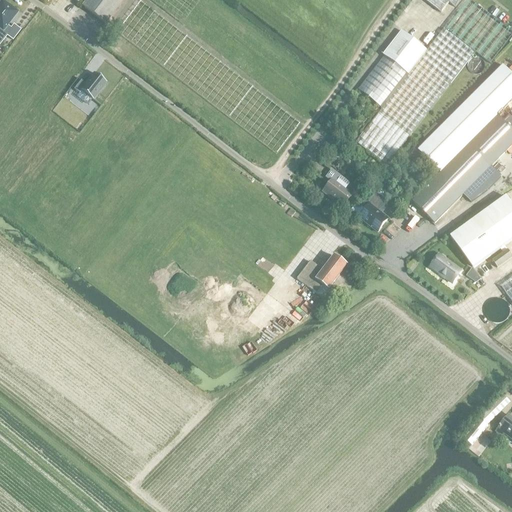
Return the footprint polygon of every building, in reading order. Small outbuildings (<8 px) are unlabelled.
[(105,25),(124,0),(86,0),(82,6),(105,25)] [(511,32),(469,0),(446,31),(444,30),(427,51),(402,31),(383,55),(385,57),(358,91),(382,109),(356,143),(387,166),(475,52),(490,64),(511,36),(511,32)] [(456,8),(461,0),(424,0),(442,13),(449,3),(456,8)] [(300,123),(140,1),(116,31),(276,154),(300,123)] [(1,4),(0,3),(0,44),(7,36),(13,40),(20,30),(14,25),(11,29),(6,25),(16,13),(3,2),(1,4)] [(511,75),(503,66),(418,151),(441,174),(470,145),(498,117),(497,116),(511,100),(511,75)] [(79,94),(77,96),(88,105),(92,100),(106,83),(94,74),(86,85),(81,81),(74,90),(79,94)] [(441,174),(413,203),(435,225),(463,196),(470,203),(479,197),(487,191),(501,177),(492,168),(511,147),(511,130),(498,117),(470,145),(441,174)] [(330,183),(322,193),(342,208),(351,196),(344,191),(349,184),(340,177),(333,172),(331,171),(330,172),(325,179),(330,183)] [(360,206),(364,210),(358,218),(378,233),(388,220),(381,214),(381,212),(380,211),(385,205),(388,206),(371,192),(360,206)] [(473,268),(474,269),(511,241),(511,204),(506,197),(451,238),(473,268)] [(498,269),(511,258),(511,256),(508,250),(493,262),(498,269)] [(322,271),(310,262),(297,279),(325,301),(332,293),(328,290),(346,266),(333,256),(322,271)] [(453,284),(462,272),(439,256),(431,267),(453,284)] [(473,268),(467,276),(476,283),(479,281),(481,280),(474,269),(473,268)] [(511,302),(511,279),(501,287),(511,302)] [(480,420),(464,439),(472,446),(489,426),(488,426),(510,403),(503,395),(480,419),(480,420)] [(511,418),(509,416),(496,433),(503,438),(505,436),(511,441),(511,418)]
